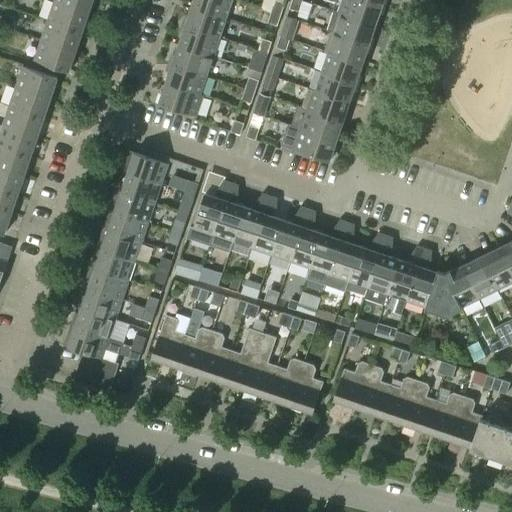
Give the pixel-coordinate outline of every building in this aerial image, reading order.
[(54,0),(48,20),(82,32),(89,12),(54,0)] [(54,0),(89,12),(92,0),(54,0)] [(193,0),(192,5),(226,17),(231,0),(193,0)] [(276,0),(275,0),(271,11),(281,14),(285,3),(276,0)] [(302,0),(292,0),(289,8),(299,11),(303,0),(302,0)] [(342,0),(338,13),(341,14),(342,13),(376,25),(382,5),(366,0),(342,0)] [(192,5),(186,25),(220,36),(226,17),(192,5)] [(271,11),(265,31),(274,34),(281,14),(271,11)] [(327,29),(332,31),(335,32),(335,33),(369,44),(376,25),(342,13),(341,14),(338,13),(333,11),(327,29)] [(291,39),(298,20),(287,16),(280,35),(290,39),(291,39)] [(48,20),(41,39),(76,51),(82,32),(48,20)] [(186,25),(179,44),(213,56),(220,36),(186,25)] [(332,31),(325,52),(328,53),(328,52),(362,63),(369,44),(335,33),(335,32),(332,31)] [(280,35),(276,47),(286,50),(290,39),(280,35)] [(262,38),(258,50),(268,53),(272,41),(262,38)] [(41,39),(34,60),(69,71),(76,51),(41,39)] [(179,44),(172,63),(206,75),(213,56),(179,44)] [(255,48),(248,69),(261,74),(268,53),(258,50),(255,48)] [(328,52),(328,53),(322,71),(356,83),(362,63),(328,52)] [(274,55),(267,74),(277,77),(283,58),(274,55)] [(172,63),(166,83),(200,94),(200,93),(206,75),(172,63)] [(23,66),(16,86),(50,98),(57,78),(23,66)] [(322,71),(315,90),(349,102),(356,83),(322,71)] [(267,74),(263,85),(273,89),(277,77),(267,74)] [(249,77),(245,88),(255,91),(259,80),(249,77)] [(166,83),(159,103),(196,115),(203,94),(200,93),(200,94),(166,83)] [(16,86),(9,105),(44,117),(50,98),(16,86)] [(245,88),(241,100),(251,103),(255,91),(245,88)] [(308,88),(301,107),(343,121),(349,102),(315,90),(308,88)] [(261,93),(254,113),(263,116),(270,96),(261,93)] [(9,105),(3,125),(37,136),(44,117),(9,105)] [(299,107),(293,125),(302,128),(302,129),(336,141),(343,121),(301,107),(299,107)] [(235,120),(231,131),(240,134),(244,123),(235,120)] [(0,123),(0,145),(31,156),(37,136),(3,125),(0,123)] [(288,124),(281,144),(329,161),(336,141),(302,129),(302,128),(293,125),(288,124)] [(250,125),(246,136),(256,140),(259,128),(250,125)] [(0,145),(0,166),(24,175),(31,156),(0,145)] [(129,150),(123,170),(162,183),(168,163),(129,150)] [(24,175),(0,166),(0,188),(18,194),(24,175)] [(123,170),(116,189),(155,203),(162,183),(123,170)] [(188,180),(185,191),(195,195),(198,183),(188,180)] [(223,180),(217,189),(227,196),(231,182),(223,180)] [(231,182),(227,196),(238,196),(239,185),(231,182)] [(0,210),(11,214),(18,194),(0,188),(0,210)] [(116,189),(109,209),(148,222),(155,203),(116,189)] [(185,191),(181,203),(191,206),(195,195),(185,191)] [(190,227),(187,236),(210,244),(225,199),(205,193),(193,228),(190,227)] [(262,193),(256,202),(265,209),(270,196),(262,193)] [(270,196),(265,209),(277,209),(277,198),(270,196)] [(225,199),(210,244),(229,251),(233,241),(245,206),(225,199)] [(245,206),(233,241),(252,248),(264,213),(245,206)] [(301,206),(294,215),(304,222),(308,209),(301,206)] [(109,209),(103,228),(142,241),(148,222),(109,209)] [(308,209),(304,222),(315,223),(316,211),(308,209)] [(0,210),(0,232),(4,234),(11,214),(0,210)] [(264,213),(252,248),(271,254),(283,219),(264,213)] [(175,218),(171,230),(181,233),(185,222),(175,218)] [(283,219),(271,254),(291,261),(303,226),(283,219)] [(339,219),(333,229),(342,235),(343,235),(347,222),(339,219)] [(347,222),(343,235),(354,235),(355,224),(347,222)] [(303,226),(291,261),(310,267),(322,232),(303,226)] [(103,228),(96,247),(135,261),(142,241),(103,228)] [(171,230),(168,241),(178,244),(181,233),(171,230)] [(322,232),(310,267),(307,276),(326,283),(341,239),(322,232)] [(378,232),(371,242),(381,248),(386,235),(378,232)] [(386,235),(381,248),(393,249),(393,237),(386,235)] [(341,239),(326,283),(346,290),(349,281),(361,245),(341,239)] [(511,240),(500,247),(511,270),(511,239),(511,240)] [(361,245),(349,281),(368,287),(380,252),(361,245)] [(417,245),(410,255),(420,261),(424,248),(417,245)] [(96,247),(90,267),(129,280),(135,261),(96,247)] [(511,270),(500,247),(482,256),(498,289),(511,282),(511,270)] [(424,248),(420,261),(431,262),(432,251),(424,248)] [(380,252),(368,287),(364,297),(384,304),(387,294),(399,258),(380,252)] [(482,256),(463,265),(480,298),(498,289),(482,256)] [(162,257),(158,268),(168,272),(172,260),(162,257)] [(180,275),(185,260),(179,258),(174,273),(180,275)] [(399,258),(387,294),(407,300),(418,265),(399,258)] [(407,300),(426,307),(438,272),(437,271),(418,265),(407,300)] [(445,273),(444,273),(461,307),(462,307),(480,298),(463,265),(451,271),(451,270),(445,273)] [(90,267),(83,286),(122,299),(129,280),(90,267)] [(158,268),(154,280),(164,283),(168,272),(158,268)] [(426,307),(425,308),(435,311),(433,317),(443,320),(445,314),(447,315),(463,308),(462,307),(461,307),(444,273),(438,270),(437,271),(438,272),(426,307)] [(243,276),(238,289),(254,296),(259,282),(243,276)] [(194,285),(190,296),(198,299),(201,288),(194,285)] [(83,286),(77,305),(116,319),(122,299),(83,286)] [(201,288),(198,299),(205,302),(209,290),(201,288)] [(149,296),(145,307),(155,310),(159,299),(149,296)] [(240,299),(236,310),(246,314),(250,302),(240,299)] [(290,299),(288,307),(295,309),(298,302),(290,299)] [(250,302),(246,314),(256,317),(260,306),(250,302)] [(77,305),(70,325),(109,338),(116,319),(77,305)] [(145,307),(141,318),(151,322),(155,310),(145,307)] [(282,312),(278,323),(288,326),(292,315),(282,312)] [(166,314),(151,357),(175,365),(186,334),(176,330),(179,321),(177,317),(166,314)] [(338,314),(336,322),(348,326),(350,318),(338,314)] [(292,315),(288,326),(298,330),(302,318),(292,315)] [(231,349),(221,381),(244,389),(267,321),(266,321),(265,326),(251,321),(241,352),(231,349)] [(267,321),(244,389),(266,396),(277,365),(281,354),(272,351),(280,326),(267,321)] [(70,325),(63,345),(84,352),(80,363),(102,371),(106,359),(102,357),(105,349),(119,353),(122,342),(109,338),(70,325)] [(186,334),(175,365),(198,373),(213,330),(203,326),(199,328),(196,337),(186,334)] [(337,329),(333,340),(341,343),(345,331),(337,329)] [(213,330),(198,373),(221,381),(231,349),(222,346),(225,337),(223,333),(213,330)] [(394,340),(404,342),(407,333),(397,330),(394,340)] [(351,333),(347,344),(356,347),(360,336),(351,333)] [(136,334),(132,346),(142,349),(146,338),(136,334)] [(511,334),(500,339),(504,347),(511,343),(511,334)] [(500,339),(489,345),(493,353),(504,347),(500,339)] [(132,346),(128,357),(138,360),(142,349),(132,346)] [(395,346),(391,358),(398,360),(401,349),(395,346)] [(401,349),(398,360),(406,363),(410,351),(401,349)] [(306,354),(304,361),(289,404),(313,412),(324,381),(313,377),(316,368),(314,364),(316,357),(306,354)] [(277,365),(266,396),(289,404),(304,361),(294,357),(290,359),(287,368),(277,365)] [(372,364),(357,407),(380,415),(391,384),(381,380),(384,371),(382,367),(384,360),(374,357),(372,364)] [(441,360),(437,372),(445,374),(449,363),(441,360)] [(344,368),(334,399),(357,407),(372,364),(362,361),(358,363),(355,371),(344,368)] [(80,363),(76,375),(98,383),(102,371),(80,363)] [(449,363),(445,374),(453,377),(457,365),(449,363)] [(401,387),(391,384),(380,415),(403,423),(418,380),(420,373),(410,370),(408,376),(404,378),(401,387)] [(487,374),(484,385),(491,388),(495,377),(487,374)] [(495,377),(491,388),(499,391),(503,379),(495,377)] [(503,379),(499,391),(507,393),(510,382),(503,379)] [(418,380),(403,423),(426,431),(437,399),(427,396),(430,387),(428,383),(418,380)] [(437,399),(426,431),(449,438),(465,390),(465,388),(457,385),(455,392),(453,392),(449,394),(446,403),(437,399)] [(449,438),(471,446),(472,446),(481,419),(482,419),(483,415),(472,411),(475,403),(473,399),(472,398),(474,393),(465,390),(449,438)] [(471,446),(470,449),(472,450),(471,450),(471,452),(472,454),(473,455),(474,456),(476,456),(478,456),(479,456),(480,455),(481,454),(481,453),(484,454),(485,455),(488,458),(491,461),(493,462),(495,463),(498,465),(502,467),(506,468),(508,468),(510,469),(511,468),(511,429),(482,419),(481,419),(472,446),(471,446)]
